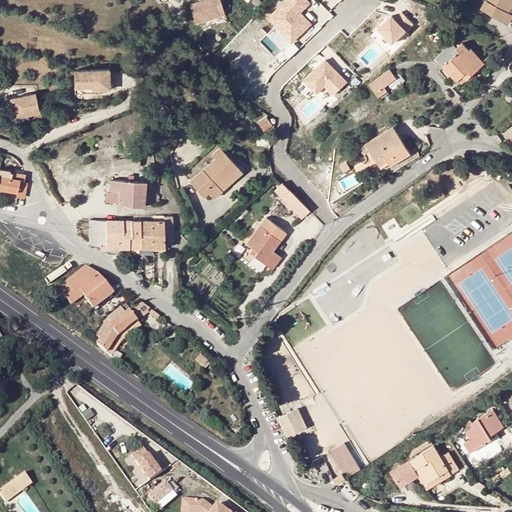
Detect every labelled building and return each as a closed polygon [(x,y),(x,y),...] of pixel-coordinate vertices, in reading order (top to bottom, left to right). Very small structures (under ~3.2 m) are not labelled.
[(221,0),(205,0),(207,6),(192,9),(195,19),(224,12),(221,0)] [(309,0),(279,0),(264,15),(291,43),(312,22),(301,11),(310,1),(309,0)] [(487,0),(486,0),(481,8),(509,23),(511,16),(511,13),(508,12),(511,3),(511,0),(489,0),(489,1),(487,0)] [(373,28),(390,45),(413,22),(400,10),(392,17),(388,13),(373,28)] [(462,76),(468,71),(471,75),(484,63),(471,48),(469,50),(463,43),(457,47),(452,43),(436,58),(457,81),(462,76)] [(347,85),(325,62),(303,82),(317,97),(325,90),(333,98),(347,85)] [(387,90),(384,86),(396,78),(390,68),(369,84),(379,96),(387,90)] [(110,69),(75,70),(75,88),(93,87),(93,89),(111,89),(110,69)] [(462,76),(465,80),(471,75),(468,71),(462,76)] [(12,100),(16,120),(41,115),(36,94),(12,100)] [(202,101),(192,106),(201,122),(210,118),(202,101)] [(266,117),(258,122),(264,130),(272,125),(266,117)] [(394,126),(366,143),(376,158),(384,153),(391,165),(411,153),(394,126)] [(127,146),(129,157),(130,167),(141,165),(140,156),(143,155),(140,144),(127,146)] [(237,166),(220,147),(213,153),(216,157),(190,181),(204,196),(208,192),(213,197),(222,189),(217,184),(237,166)] [(113,160),(115,170),(130,167),(129,157),(113,160)] [(12,170),(14,163),(1,161),(0,168),(12,170)] [(217,184),(222,189),(242,171),(237,166),(217,184)] [(0,168),(0,188),(19,192),(19,194),(27,195),(29,183),(25,182),(27,175),(12,172),(12,170),(0,168)] [(134,181),(128,180),(110,179),(110,184),(106,184),(106,189),(120,190),(119,202),(132,205),(134,181)] [(146,181),(134,181),(132,205),(144,206),(146,181)] [(301,217),(309,209),(283,182),(275,190),(301,217)] [(155,186),(150,188),(153,203),(160,202),(158,193),(156,194),(155,186)] [(106,189),(105,201),(119,202),(120,190),(106,189)] [(172,216),(153,216),(153,220),(154,247),(165,247),(165,237),(165,232),(173,232),(172,216)] [(252,247),(249,252),(272,268),(280,255),(273,250),(287,231),(265,216),(246,243),(252,247)] [(110,247),(130,247),(130,236),(132,236),(132,220),(89,219),(89,245),(101,245),(101,248),(110,249),(110,247)] [(141,220),(133,220),(132,220),(132,236),(130,236),(130,247),(141,247),(141,220)] [(141,247),(154,247),(153,220),(146,220),(141,220),(141,247)] [(246,243),(243,248),(249,252),(252,247),(246,243)] [(96,272),(86,266),(59,288),(68,300),(72,305),(84,296),(93,308),(113,294),(96,272)] [(68,300),(59,288),(54,291),(63,303),(68,300)] [(123,356),(116,352),(110,348),(118,336),(137,321),(149,313),(148,311),(150,309),(141,303),(110,326),(106,323),(97,336),(101,339),(97,345),(109,354),(120,361),(123,356)] [(118,336),(110,348),(116,352),(122,342),(142,327),(137,321),(118,336)] [(210,364),(201,356),(196,361),(205,370),(210,364)] [(297,408),(278,416),(288,437),(306,428),(297,408)] [(490,435),(494,433),(504,426),(493,409),(471,423),(473,426),(466,431),(471,438),(464,443),(470,452),(473,451),(492,438),(490,435)] [(461,423),(466,431),(473,426),(471,423),(468,418),(461,423)] [(495,444),(492,438),(473,451),(476,456),(495,444)] [(430,439),(406,454),(409,458),(433,444),(430,439)] [(345,442),(331,450),(347,477),(360,468),(345,442)] [(144,445),(130,452),(143,479),(157,473),(144,445)] [(434,446),(410,461),(415,469),(420,466),(430,481),(449,469),(452,473),(459,469),(449,452),(441,457),(434,446)] [(428,488),(452,473),(449,469),(430,481),(420,466),(415,469),(428,488)] [(13,480),(21,491),(30,483),(23,473),(13,480)] [(343,473),(334,479),(337,483),(345,478),(343,473)] [(486,485),(477,479),(472,482),(476,487),(482,491),(486,485)] [(0,497),(4,503),(21,491),(13,480),(0,490),(0,497)] [(165,482),(148,496),(155,504),(172,490),(165,482)] [(203,501),(189,499),(187,511),(227,511),(216,504),(213,508),(203,501)]
